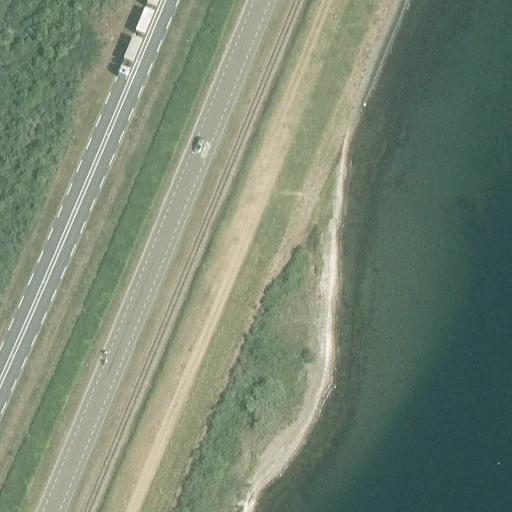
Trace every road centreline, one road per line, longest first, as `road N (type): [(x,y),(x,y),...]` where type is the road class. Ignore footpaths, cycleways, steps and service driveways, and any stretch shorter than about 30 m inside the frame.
road 1 (tertiary): [(48,511),(261,0)]
road 2 (primary): [(0,379),(162,0)]
